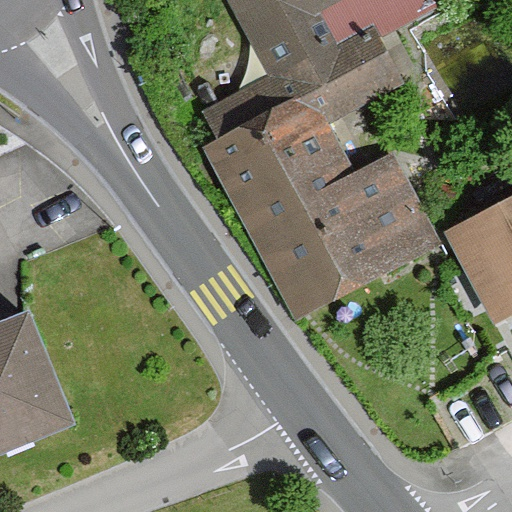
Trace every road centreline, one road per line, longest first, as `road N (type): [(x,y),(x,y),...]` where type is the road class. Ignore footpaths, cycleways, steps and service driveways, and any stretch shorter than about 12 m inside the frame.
road 1 (secondary): [(16,0),(219,295),(321,418)]
road 2 (residential): [(321,418),(82,511)]
